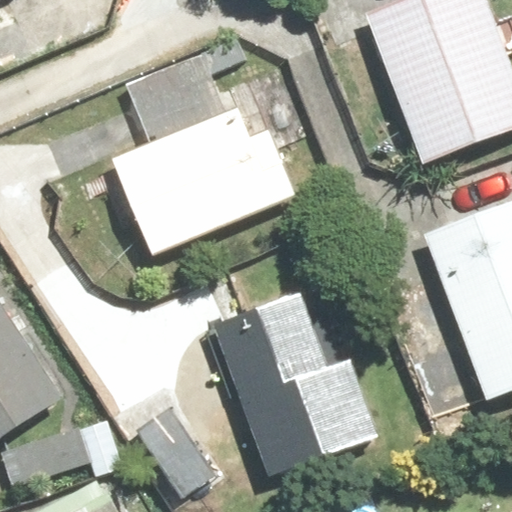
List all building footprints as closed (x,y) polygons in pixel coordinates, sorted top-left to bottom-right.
[(511,66),(489,0),(376,0),(358,7),(413,168),(511,133),(511,66)] [(257,87),(100,160),(146,259),(304,187),(257,87)] [(511,189),(414,226),(480,404),(511,391),(511,189)] [(305,275),(202,317),(273,491),(376,450),(305,275)] [(0,299),(0,439),(61,404),(0,299)] [(176,389),(126,423),(176,499),(226,465),(176,389)] [(104,511),(87,483),(37,511),(104,511)]
